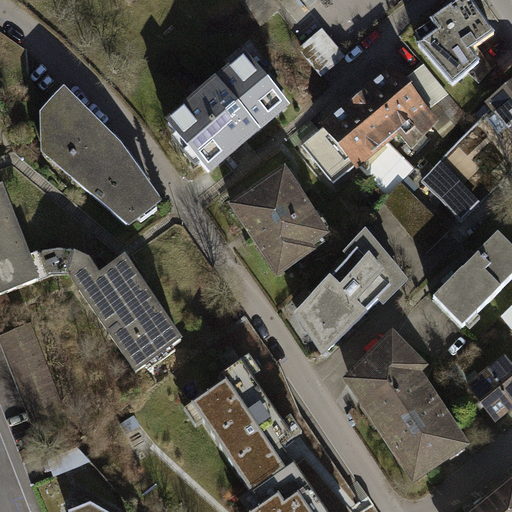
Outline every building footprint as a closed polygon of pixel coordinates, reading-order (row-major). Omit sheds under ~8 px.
[(269,0),(239,0),(240,0),(261,26),(269,19),(279,12),(269,0)] [(464,0),(431,22),(439,33),(419,47),(453,86),(480,64),(473,52),(494,35),(469,0),(464,0)] [(322,34),(302,50),(322,74),(342,57),(322,34)] [(170,123),(211,173),(289,108),(248,59),(170,123)] [(448,95),(424,67),(404,83),(393,71),(324,128),(325,130),(304,147),(336,185),(358,165),(389,198),(401,185),(416,170),(387,143),(399,133),(409,145),(438,123),(428,112),(448,95)] [(511,86),(488,106),(493,113),(424,183),(462,221),(511,172),(511,86)] [(73,179),(128,226),(138,219),(140,222),(156,211),(154,208),(159,204),(117,149),(64,96),(54,106),(45,116),(46,150),(76,175),(73,179)] [(285,169),(231,208),(282,279),(316,255),(312,249),(332,235),(285,169)] [(384,202),(426,253),(449,232),(401,185),(389,198),(384,202)] [(1,188),(0,188),(0,298),(58,275),(65,275),(72,251),(60,249),(48,250),(29,257),(1,188)] [(463,329),(511,281),(511,250),(501,239),(436,301),(463,329)] [(370,241),(303,312),(308,321),(303,326),(313,340),(318,336),(328,352),(401,279),(370,241)] [(68,276),(138,377),(148,370),(151,374),(180,354),(176,350),(184,345),(126,261),(100,278),(89,262),(82,256),(72,251),(65,275),(68,276)] [(511,311),(503,320),(511,328),(511,311)] [(72,431),(33,328),(0,340),(0,343),(38,444),(72,431)] [(352,382),(375,416),(418,376),(424,370),(392,339),(352,382)] [(469,387),(497,423),(511,410),(511,362),(507,357),(469,387)] [(224,384),(191,406),(260,509),(254,511),(325,511),(321,505),(285,451),(294,445),(240,365),(220,378),(224,384)] [(418,376),(375,416),(414,482),(466,449),(418,376)] [(48,462),(55,479),(92,464),(80,450),(48,462)] [(511,511),(511,483),(477,511),(511,511)]
